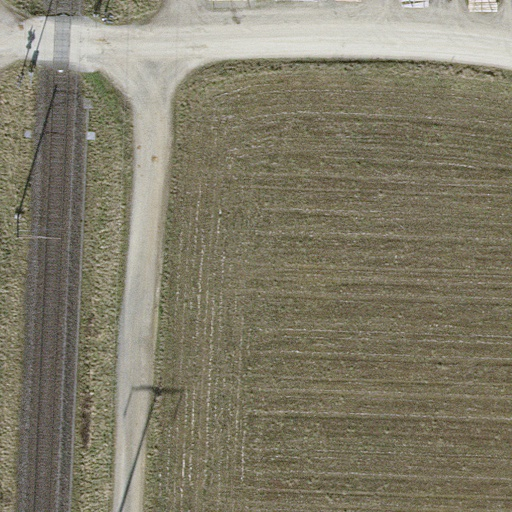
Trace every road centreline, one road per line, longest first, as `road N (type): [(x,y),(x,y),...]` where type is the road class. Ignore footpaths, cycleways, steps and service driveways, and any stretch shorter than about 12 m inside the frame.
road 1 (track): [(511,46),(295,35),(0,44)]
road 2 (track): [(136,511),(159,41)]
